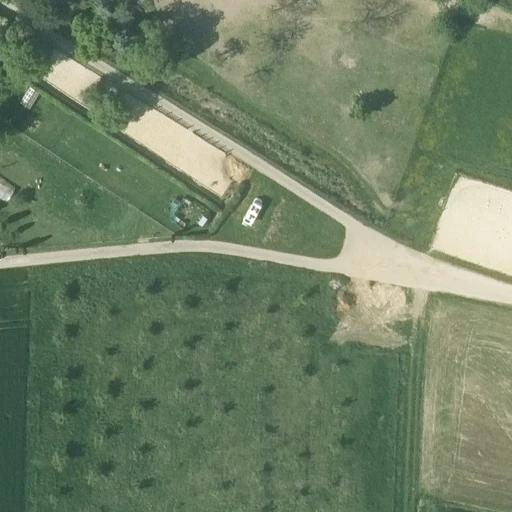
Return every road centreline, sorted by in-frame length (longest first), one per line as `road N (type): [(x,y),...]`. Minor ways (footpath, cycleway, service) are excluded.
road 1 (track): [(511,298),(440,277),(0,4)]
road 2 (track): [(440,277),(205,247),(0,265)]
road 3 (track): [(412,511),(418,280)]
